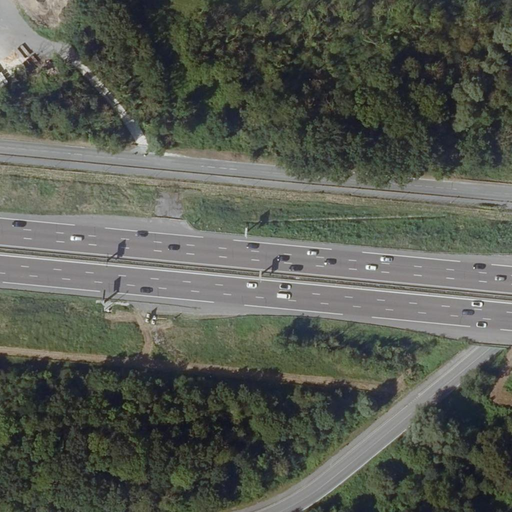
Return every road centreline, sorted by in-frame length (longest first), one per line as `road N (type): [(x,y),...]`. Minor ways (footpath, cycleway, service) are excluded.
road 1 (motorway): [(511,280),(0,231)]
road 2 (motorway): [(0,271),(511,319)]
road 3 (secondary): [(511,193),(0,148)]
road 4 (secondary): [(511,326),(279,511)]
